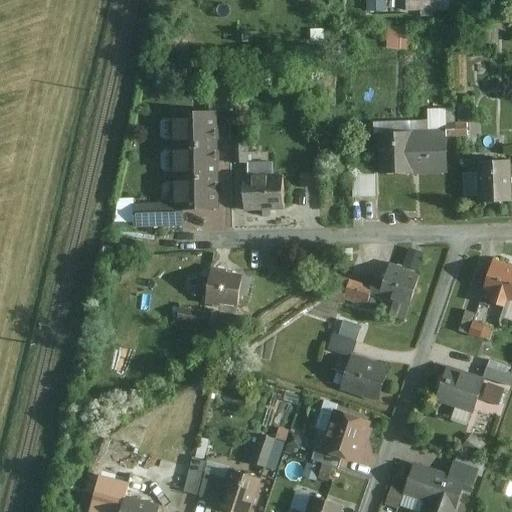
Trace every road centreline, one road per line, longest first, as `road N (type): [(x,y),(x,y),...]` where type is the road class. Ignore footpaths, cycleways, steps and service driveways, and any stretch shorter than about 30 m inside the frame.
road 1 (residential): [(462,234),(367,511)]
road 2 (residential): [(462,234),(205,240)]
